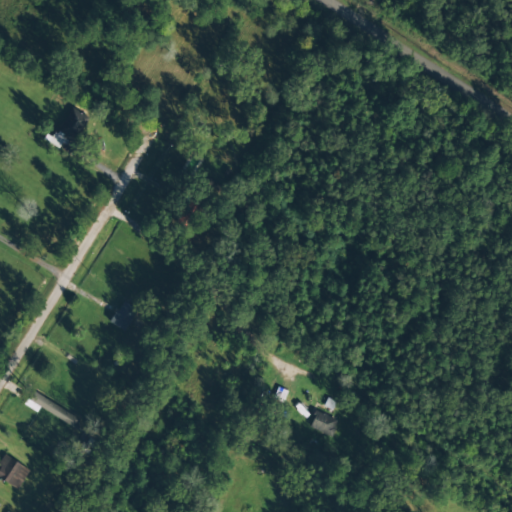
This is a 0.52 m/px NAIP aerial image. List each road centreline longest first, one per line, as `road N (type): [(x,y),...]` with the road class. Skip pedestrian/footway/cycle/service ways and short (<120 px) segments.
road 1 (residential): [(0,381),(153,132)]
road 2 (residential): [(511,116),(329,0)]
